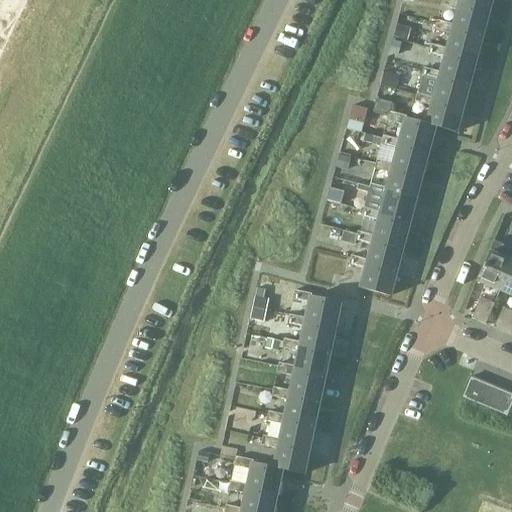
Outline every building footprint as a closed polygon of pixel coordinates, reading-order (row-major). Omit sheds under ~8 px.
[(481,37),(487,13),(458,5),(459,1),(454,0),(442,0),(441,6),(456,11),(452,26),(451,29),(481,37)] [(459,0),(459,1),(458,5),(487,13),(490,0),(459,0)] [(450,35),(446,50),(445,53),(474,61),(481,37),(451,29),(452,26),(436,21),(434,30),(450,35)] [(396,27),(392,39),(403,42),(406,30),(396,27)] [(391,43),(388,55),(397,57),(400,45),(391,43)] [(443,59),(439,74),(438,77),(468,85),(474,61),(445,53),(446,50),(430,45),(427,55),(443,59)] [(433,97),(432,101),(461,109),(468,85),(438,77),(439,74),(423,69),(421,78),(437,83),(433,97)] [(383,75),(380,87),(392,90),(395,78),(383,75)] [(455,134),(461,109),(432,101),(433,97),(417,93),(415,102),(431,106),(426,126),(435,128),(455,134)] [(375,100),(372,112),(387,116),(390,104),(375,100)] [(400,141),(399,145),(428,153),(435,128),(426,126),(406,120),(407,117),(390,113),(388,121),(404,126),(400,141)] [(347,123),(345,131),(360,135),(362,127),(347,123)] [(363,143),(379,147),(381,139),(365,135),(363,143)] [(379,147),(376,160),(377,161),(393,165),(392,169),(422,177),(428,153),(399,145),(400,141),(382,136),(381,139),(379,147)] [(338,158),(335,169),(346,172),(349,161),(338,158)] [(422,177),(392,169),(393,165),(377,161),(375,170),(391,174),(387,189),(386,193),(415,201),(422,177)] [(366,194),(368,187),(356,184),(355,191),(366,194)] [(364,208),(380,213),(379,217),(409,225),(415,201),(386,193),(387,189),(369,184),(368,187),(366,194),(362,208),(364,208)] [(402,249),(409,225),(379,217),(380,213),(364,208),(362,218),(378,222),(374,237),(373,241),(402,249)] [(371,246),(367,261),(366,265),(396,273),(402,249),(373,241),(374,237),(358,232),(355,242),(371,246)] [(344,233),(341,243),(353,246),(355,236),(344,233)] [(476,283),(499,293),(511,262),(511,258),(511,249),(494,241),(476,283)] [(365,270),(360,289),(389,297),(396,273),(366,265),(367,261),(351,256),(349,266),(365,270)] [(511,262),(499,293),(511,298),(511,262)] [(255,288),(251,308),(265,311),(267,300),(262,299),(264,290),(255,288)] [(294,300),(310,303),(307,318),(306,322),(335,329),(341,304),(311,297),(312,295),(296,291),(294,300)] [(480,298),(471,319),(485,325),(494,304),(480,298)] [(263,322),(265,311),(251,308),(249,319),(263,322)] [(511,311),(502,308),(493,328),(508,334),(511,323),(511,311)] [(305,327),(301,343),(301,346),(330,353),(335,329),(306,322),(307,318),(290,314),(288,324),(305,327)] [(296,371),(325,377),(330,353),(301,346),(301,343),(285,339),(283,348),(300,352),(296,367),(296,371)] [(267,341),(265,350),(277,352),(279,343),(267,341)] [(320,402),(325,377),(296,371),(296,367),(280,364),(278,373),(294,376),(291,391),(290,395),(320,402)] [(461,399),(472,404),(481,382),(469,377),(461,399)] [(492,387),(481,382),(472,404),(483,408),(492,387)] [(483,408),(494,413),(504,392),(492,387),(483,408)] [(289,401),(285,416),(285,420),(314,426),(320,402),(290,395),(291,391),(275,388),(273,397),(289,401)] [(506,418),(511,403),(511,395),(504,392),(494,413),(506,418)] [(309,450),(314,426),(285,420),(285,416),(269,413),(267,421),(284,425),(280,440),(279,444),(309,450)] [(309,450),(279,444),(280,440),(264,437),(262,446),(278,449),(274,469),(282,470),(304,475),(309,450)] [(198,454),(196,462),(205,464),(207,456),(198,454)] [(251,470),(248,486),(247,489),(276,495),(282,470),(274,469),(253,464),(253,461),(238,458),(236,467),(251,470)] [(243,509),(242,511),(272,511),(276,495),(247,489),(248,486),(232,482),(230,490),(246,494),(243,509)]
